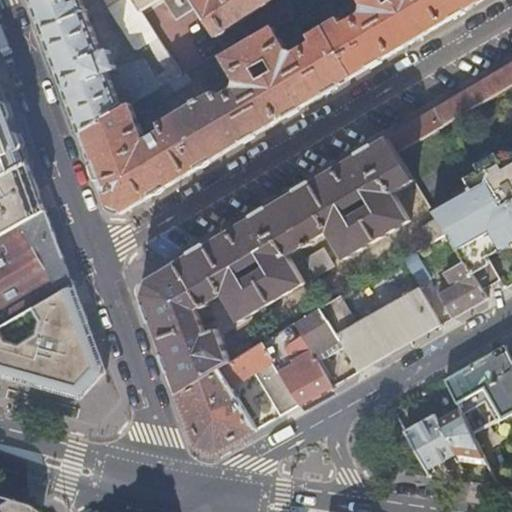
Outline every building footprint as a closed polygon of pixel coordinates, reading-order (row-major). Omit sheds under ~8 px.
[(139,6),(134,0),(32,0),(82,133),(134,103),(171,82),(183,75),(139,6)] [(360,0),(364,6),(363,12),(345,23),(342,16),(309,36),(312,42),(294,53),(289,51),(274,27),(225,57),(238,80),(237,87),(222,96),(218,90),(204,99),(203,97),(196,100),(197,103),(162,123),(166,129),(148,140),(134,103),(82,133),(111,210),(113,213),(116,214),(119,215),(123,214),(483,0),(360,0)] [(194,0),(218,36),(251,16),(261,30),(295,11),(288,0),(194,0)] [(391,137),(401,153),(511,87),(511,64),(491,77),(461,95),(428,114),(391,137)] [(194,81),(189,72),(183,75),(171,82),(176,91),(194,81)] [(0,178),(29,162),(1,86),(0,86),(0,178)] [(396,192),(417,180),(401,153),(391,137),(319,179),(234,230),(145,283),(142,285),(141,288),(141,292),(179,394),(221,369),(232,362),(219,328),(208,332),(199,310),(226,294),(241,321),(307,282),(291,255),(330,231),(347,258),(412,220),(396,192)] [(435,208),(467,260),(485,289),(502,280),(488,257),(511,242),(511,148),(500,155),(499,156),(500,157),(481,168),(481,167),(479,168),(466,176),(472,185),(435,208)] [(476,162),(479,168),(481,167),(481,168),(500,157),(499,156),(500,155),(496,149),(476,162)] [(0,237),(47,210),(29,162),(0,178),(0,237)] [(0,327),(74,283),(47,210),(0,237),(0,327)] [(424,226),(433,241),(448,231),(439,217),(424,226)] [(317,276),(335,265),(324,247),(306,257),(317,276)] [(442,294),(454,317),(490,297),(485,289),(467,260),(448,271),(456,285),(442,294)] [(103,373),(107,371),(74,283),(0,327),(0,375),(83,401),(84,397),(103,373)] [(369,366),(443,323),(422,285),(360,321),(345,295),(323,308),(342,340),(359,371),(369,366)] [(315,355),(342,340),(323,308),(297,323),(315,355)] [(302,404),(333,386),(315,355),(297,323),(264,343),(302,404)] [(232,362),(221,369),(232,387),(261,370),(286,412),(302,404),(264,343),(232,362)] [(487,386),(503,415),(511,410),(511,354),(506,343),(448,376),(460,400),(487,386)] [(232,387),(221,369),(179,394),(198,445),(218,451),(257,429),(232,387)] [(461,460),(490,463),(461,403),(439,415),(458,454),(461,460)] [(446,461),(458,454),(439,415),(437,412),(406,428),(433,476),(456,479),(446,461)] [(511,454),(489,452),(504,487),(511,487),(511,454)] [(17,507),(0,501),(0,511),(23,511),(19,508),(17,507)]
